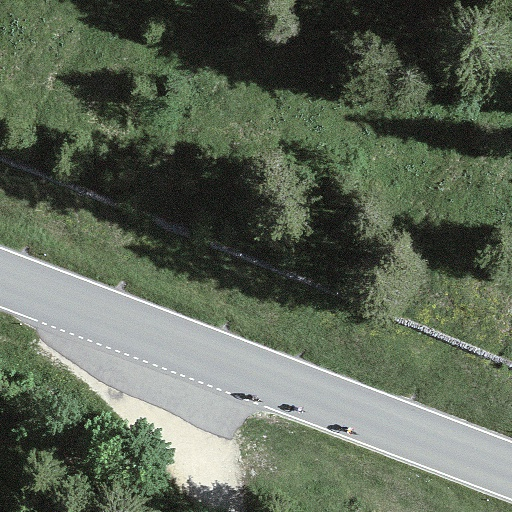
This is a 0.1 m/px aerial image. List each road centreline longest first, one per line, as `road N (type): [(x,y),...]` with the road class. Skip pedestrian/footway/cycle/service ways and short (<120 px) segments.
road 1 (tertiary): [(0,281),(511,473)]
road 2 (track): [(169,344),(231,511)]
